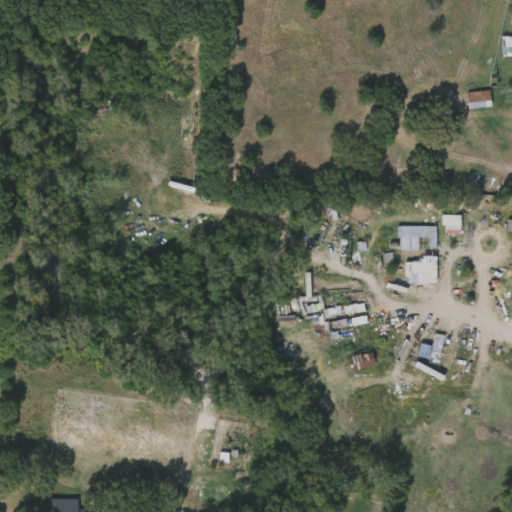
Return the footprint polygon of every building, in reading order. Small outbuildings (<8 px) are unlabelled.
[(511,55),(500,56),(500,36),(511,35),(511,55)] [(487,106),(465,108),(464,92),(486,90),(487,106)] [(454,114),(477,113),(477,97),(454,98),(454,114)] [(434,226),(434,249),(394,248),(395,225),(434,226)] [(394,289),(423,289),(423,263),(393,263),(394,289)] [(363,303),(364,310),(317,318),(315,310),(344,304),(344,306),(356,303),(356,304),(363,303)] [(312,322),(351,316),(350,309),(311,314),(312,322)] [(416,364),(417,358),(427,360),(431,341),(421,339),(419,352),(407,349),(404,361),(416,364)] [(361,371),(358,357),(335,363),(338,377),(361,371)] [(149,499),(147,511),(133,511),(135,498),(149,499)] [(79,499),(79,511),(84,511),(34,511),(34,510),(51,509),(51,499),(79,499)]
